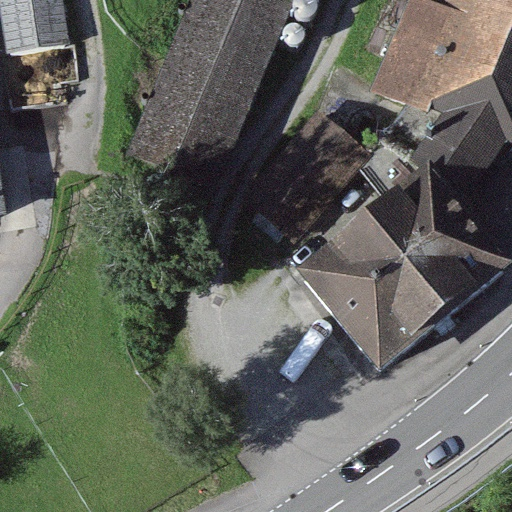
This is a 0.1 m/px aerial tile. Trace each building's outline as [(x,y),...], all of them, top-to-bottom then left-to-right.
[(64,0),(0,0),(0,16),(7,61),(72,51),(64,0)] [(304,0),(196,0),(128,166),(219,204),(304,0)] [(511,0),(413,0),(367,103),(434,132),(412,182),(420,192),(430,183),(463,223),(501,139),(511,144),(511,0)] [(371,167),(319,119),(257,184),(244,209),(292,251),(371,167)] [(0,228),(10,227),(0,167),(0,228)] [(511,284),(463,223),(430,183),(420,192),(298,289),(380,391),(511,285),(511,284)]
